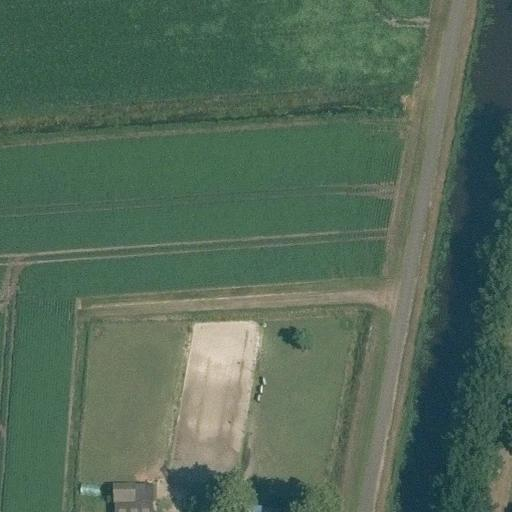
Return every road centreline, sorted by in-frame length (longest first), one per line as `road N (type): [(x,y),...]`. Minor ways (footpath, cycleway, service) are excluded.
road 1 (unclassified): [(365,511),(458,0)]
road 2 (unclassified): [(484,511),(511,359)]
